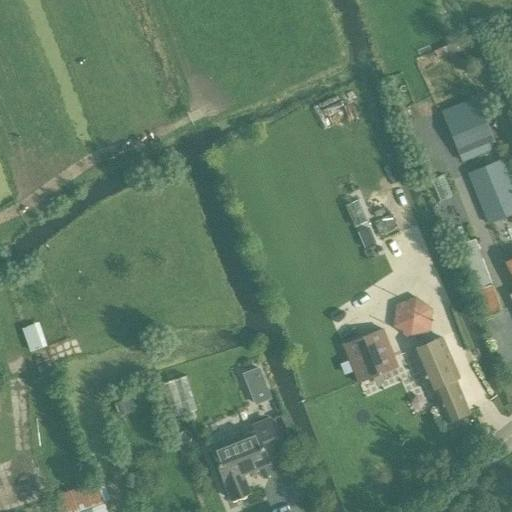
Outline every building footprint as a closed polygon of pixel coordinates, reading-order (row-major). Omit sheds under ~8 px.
[(441,111),(462,162),(497,148),(476,97),(441,111)] [(511,184),(502,159),(468,173),(487,225),(511,214),(511,184)] [(501,312),(491,285),(470,226),(452,233),(484,318),(501,312)] [(395,305),(393,326),(410,339),(429,331),(432,309),(421,301),(416,296),(395,305)] [(357,382),(397,366),(382,329),(342,345),(357,382)] [(410,351),(424,385),(427,392),(432,390),(446,422),(468,413),(454,380),(458,378),(441,338),(410,351)] [(271,399),(268,390),(251,396),(254,405),(271,399)] [(136,412),(130,395),(113,402),(120,419),(136,412)] [(256,431),(212,447),(232,497),(248,491),(242,474),(270,462),(268,456),(282,451),(279,444),(269,419),(254,425),(256,431)] [(58,511),(92,511),(105,506),(96,481),(53,497),(58,511)]
